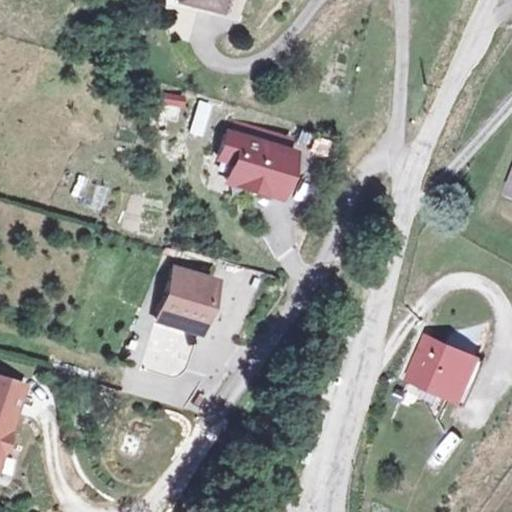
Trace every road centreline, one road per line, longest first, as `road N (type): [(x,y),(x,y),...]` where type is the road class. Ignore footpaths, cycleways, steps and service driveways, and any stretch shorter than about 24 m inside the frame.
road 1 (residential): [(44,421),(57,480),(79,506),(113,508),(140,492),(235,385),(298,298),(370,167),(392,155)]
road 2 (unclassified): [(319,511),(410,178)]
road 3 (unclassified): [(410,178),(476,30)]
road 4 (residential): [(401,0),(392,155)]
road 5 (residential): [(204,47),(219,59),(265,55),(320,0)]
